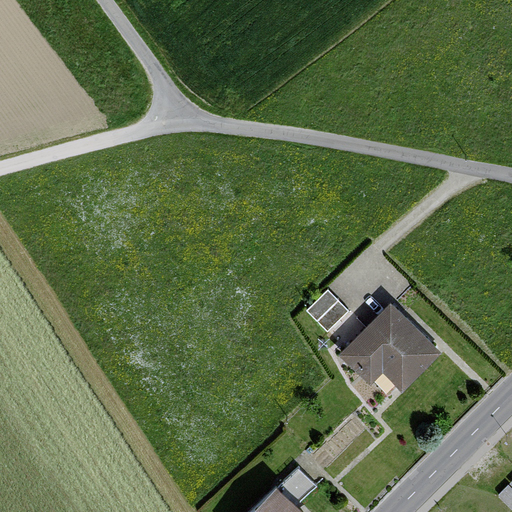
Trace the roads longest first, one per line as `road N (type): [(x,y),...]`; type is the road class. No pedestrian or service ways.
road 1 (track): [(100,0),(193,125),(370,147),(511,177)]
road 2 (track): [(193,125),(0,167)]
road 3 (tertiary): [(511,395),(396,511)]
